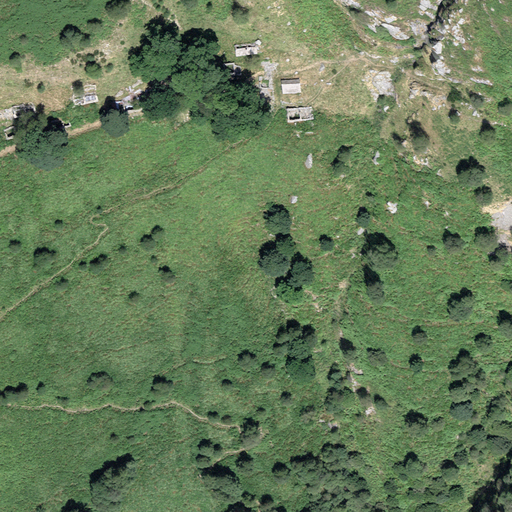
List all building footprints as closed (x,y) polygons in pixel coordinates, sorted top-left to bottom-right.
[(237,59),(261,57),(259,44),(235,46),(237,59)] [(212,73),(216,59),(206,57),(202,70),(212,73)] [(224,76),(236,75),(236,65),(224,65),(224,76)] [(157,99),(175,89),(170,80),(152,90),(157,99)] [(282,96),(300,96),(300,80),(282,81),(282,96)] [(76,108),(99,105),(96,87),(75,89),(73,98),(76,108)] [(115,117),(138,113),(148,108),(145,98),(111,104),(115,117)] [(16,121),(29,117),(26,104),(12,107),(16,121)] [(288,125),(313,121),(310,107),(287,111),(288,125)] [(65,122),(65,119),(52,121),(55,132),(71,127),(71,120),(65,122)] [(32,141),(29,125),(15,129),(15,126),(5,130),(7,141),(17,138),(19,143),(32,141)]
